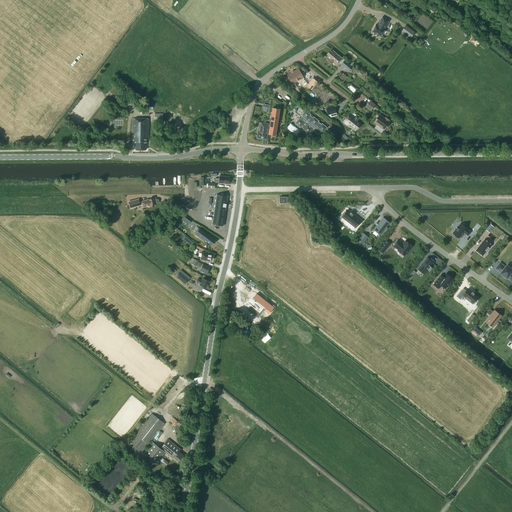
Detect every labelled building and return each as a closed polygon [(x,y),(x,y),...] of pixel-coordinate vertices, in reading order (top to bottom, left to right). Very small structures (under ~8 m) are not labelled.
[(384,29),(389,20),(382,17),(378,25),(376,24),(372,31),(381,36),(385,29),(384,29)] [(406,25),(402,31),(411,38),(415,32),(406,25)] [(330,51),(327,54),(328,56),(327,57),(330,59),(329,61),(333,64),(334,62),(337,65),(339,62),(340,61),(342,63),(341,64),(349,71),(350,70),(352,67),(342,58),(333,50),(332,52),(330,51)] [(292,73),(288,75),(292,83),(303,77),(298,69),(294,71),(293,71),(292,71),(291,72),(292,73)] [(342,82),(347,76),(343,73),(338,78),(342,82)] [(306,86),(312,90),(318,82),(313,78),(306,86)] [(360,101),(365,96),(360,92),(355,97),(360,101)] [(371,100),(365,106),(371,111),(376,105),(371,100)] [(326,107),(328,115),(337,113),(335,105),(326,107)] [(268,134),(276,135),(280,109),(272,108),(270,121),(268,134)] [(321,124),(318,122),(319,121),(314,117),(313,118),(310,115),(311,114),(306,110),(301,115),(302,116),(300,119),(299,118),(295,123),(300,128),(301,127),(304,129),(303,130),(308,134),(309,133),(310,134),(314,130),(319,134),(321,131),(323,133),(327,127),(322,123),(321,124)] [(361,124),(357,121),(359,119),(356,117),(355,118),(349,114),(343,122),(349,126),(350,124),(357,130),(361,124)] [(379,115),(374,122),(384,130),(390,122),(379,115)] [(149,137),(149,119),(133,119),(132,143),(136,143),(136,150),(145,150),(145,143),(147,143),(147,139),(148,139),(148,137),(149,137)] [(267,133),(267,129),(268,129),(269,124),(259,122),(258,127),(259,127),(258,132),(256,138),(266,139),(267,133)] [(290,123),(286,128),(296,135),(300,131),(290,123)] [(217,192),(214,214),(225,215),(228,194),(217,192)] [(155,197),(147,200),(141,201),(143,207),(149,206),(149,207),(155,206),(154,204),(157,203),(158,203),(159,202),(159,201),(159,200),(158,200),(158,199),(157,199),(156,199),(155,197)] [(130,208),(140,206),(138,199),(128,202),(130,208)] [(347,210),(342,217),(355,227),(361,221),(353,215),(353,214),(350,213),(351,212),(350,212),(347,210)] [(214,214),(213,222),(223,224),(225,215),(214,214)] [(184,216),(181,220),(188,225),(191,221),(184,216)] [(377,225),(374,229),(380,234),(384,229),(385,230),(387,228),(386,227),(389,223),(383,218),(379,223),(378,223),(377,225)] [(462,223),(454,232),(461,238),(465,233),(468,235),(471,231),(468,228),(462,223)] [(199,229),(196,233),(205,240),(212,246),(213,244),(216,240),(210,236),(209,237),(208,236),(209,235),(204,231),(200,228),(199,229)] [(363,233),(358,239),(363,243),(368,237),(363,233)] [(384,243),(379,250),(383,253),(385,251),(391,243),(386,240),(384,243)] [(398,240),(393,245),(398,249),(398,250),(404,256),(412,246),(405,241),(403,244),(398,240)] [(486,240),(477,251),(484,256),(487,252),(488,252),(493,246),(486,240)] [(211,260),(212,260),(213,255),(211,255),(212,253),(202,252),(201,259),(210,261),(211,260)] [(427,258),(420,267),(426,272),(433,263),(427,258)] [(199,271),(207,274),(210,267),(202,264),(198,262),(198,261),(194,259),(192,262),(191,264),(196,266),(196,265),(201,267),(199,271)] [(511,281),(511,278),(509,276),(511,273),(507,269),(506,270),(505,269),(503,271),(498,267),(494,272),(499,276),(498,277),(503,281),(504,280),(505,281),(504,281),(504,282),(505,281),(510,284),(511,281)] [(412,271),(407,277),(411,279),(416,273),(412,271)] [(176,276),(185,284),(189,279),(180,272),(176,276)] [(441,275),(433,284),(439,288),(441,285),(445,289),(453,279),(446,273),(443,277),(441,275)] [(198,278),(196,282),(200,284),(199,285),(206,288),(209,281),(203,278),(202,280),(198,278)] [(238,310),(249,295),(237,287),(235,290),(233,289),(228,295),(232,298),(228,304),(238,310)] [(461,290),(456,296),(460,299),(463,296),(473,304),(478,297),(467,289),(465,293),(461,290)] [(246,301),(243,304),(249,309),(251,306),(260,313),(263,308),(265,309),(264,310),(269,314),(274,307),(257,293),(256,294),(253,298),(255,299),(254,300),(249,297),(246,301)] [(501,316),(495,310),(486,321),(493,326),(501,316)] [(475,327),(472,331),(479,336),(481,332),(475,327)] [(152,414),(130,442),(133,445),(131,448),(137,454),(140,450),(142,452),(156,434),(165,423),(152,414)] [(174,458),(179,461),(184,455),(179,451),(181,449),(168,439),(160,448),(153,442),(144,453),(157,463),(165,452),(173,459),(174,458)] [(144,459),(134,452),(132,454),(142,462),(144,459)]
